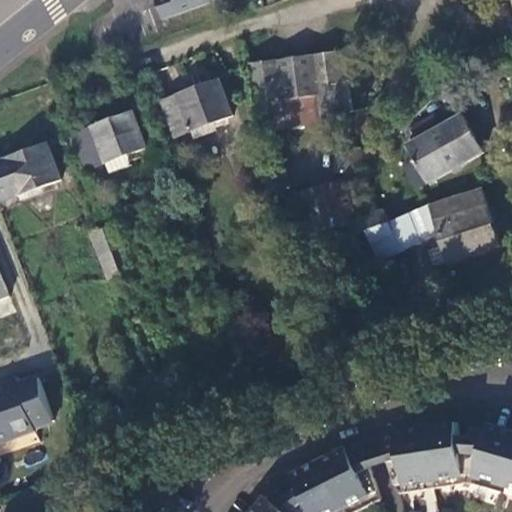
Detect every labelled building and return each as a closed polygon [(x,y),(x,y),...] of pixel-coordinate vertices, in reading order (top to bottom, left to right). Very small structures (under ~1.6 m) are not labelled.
[(157,0),(163,18),(216,0),(157,0)] [(249,63),(256,127),(316,122),(316,116),(342,113),(335,55),(249,63)] [(171,137),(229,116),(216,81),(159,103),(171,137)] [(130,114),(68,136),(80,170),(143,148),(130,114)] [(477,151),(458,117),(406,146),(413,160),(411,166),(418,169),(424,182),(477,151)] [(345,174),(368,153),(333,140),(330,167),(345,174)] [(0,200),(57,180),(45,145),(0,161),(0,200)] [(277,164),(263,169),(271,190),(285,185),(277,164)] [(252,173),(260,194),(271,190),(263,169),(252,173)] [(341,256),(344,255),(339,240),(334,227),(354,220),(340,178),(294,193),(308,236),(315,234),(324,262),(330,261),(330,263),(341,260),(341,256)] [(438,236),(446,262),(494,247),(477,191),(429,206),(438,236)] [(363,229),(377,262),(438,236),(429,206),(428,203),(384,221),(363,229)] [(380,210),(360,217),(363,229),(384,221),(380,210)] [(114,225),(102,230),(118,275),(131,270),(114,225)] [(106,279),(118,275),(102,230),(89,235),(106,279)] [(0,436),(49,419),(35,377),(16,384),(14,377),(0,382),(0,391),(0,392),(0,436)] [(385,463),(396,496),(468,486),(511,497),(511,435),(487,428),(478,453),(470,453),(471,451),(458,450),(453,424),(393,435),(395,459),(385,463)] [(356,511),(376,502),(365,469),(356,472),(343,450),(289,478),(300,501),(290,508),(291,511),(289,511),(280,511),(265,500),(254,511),(356,511)]
